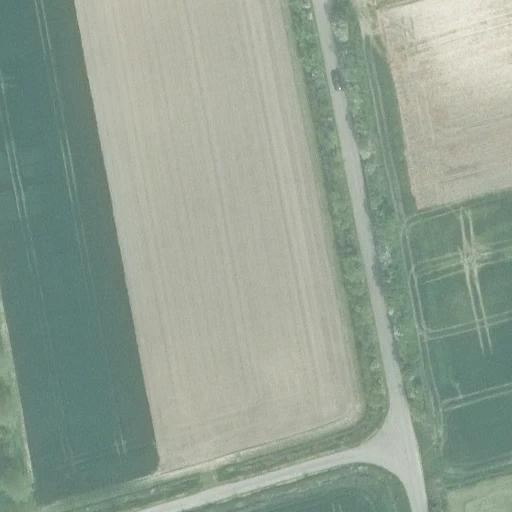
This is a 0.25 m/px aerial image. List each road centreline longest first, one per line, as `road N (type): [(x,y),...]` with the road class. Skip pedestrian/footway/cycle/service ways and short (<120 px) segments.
road 1 (unclassified): [(407,441),(320,0)]
road 2 (unclassified): [(136,511),(407,441)]
